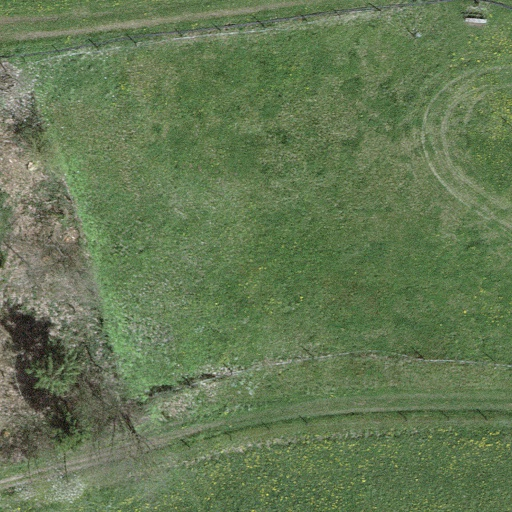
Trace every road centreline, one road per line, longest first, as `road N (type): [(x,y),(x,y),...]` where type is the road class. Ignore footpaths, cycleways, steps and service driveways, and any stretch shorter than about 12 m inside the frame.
road 1 (track): [(0,476),(249,411),(349,401),(511,401)]
road 2 (track): [(247,0),(0,21)]
